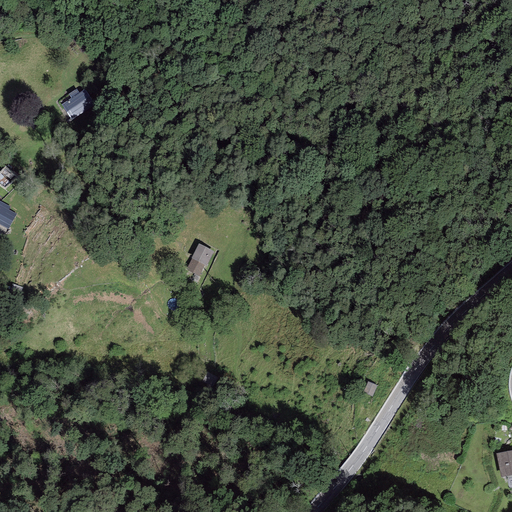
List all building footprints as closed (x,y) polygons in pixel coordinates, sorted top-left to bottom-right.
[(71,100),(62,106),(72,121),(95,106),(85,91),(79,95),(76,90),(68,96),(71,100)] [(17,178),(5,167),(0,172),(0,186),(5,190),(17,178)] [(10,208),(0,202),(0,226),(8,230),(16,214),(9,210),(10,208)] [(214,253),(198,245),(186,271),(198,278),(204,267),(206,268),(214,253)] [(377,387),(367,382),(362,393),(372,397),(377,387)] [(511,452),(496,456),(501,479),(511,477),(511,452)]
